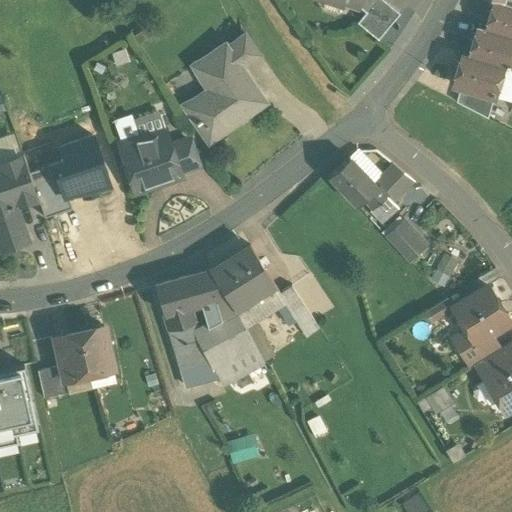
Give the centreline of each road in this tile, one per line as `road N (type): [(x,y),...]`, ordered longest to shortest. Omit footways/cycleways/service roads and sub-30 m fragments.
road 1 (residential): [(352,123),(203,239),(50,299),(0,304)]
road 2 (residential): [(352,123),(403,150),(489,228),(511,265)]
road 3 (residential): [(450,0),(428,40),(352,123)]
road 4 (track): [(352,123),(264,0)]
